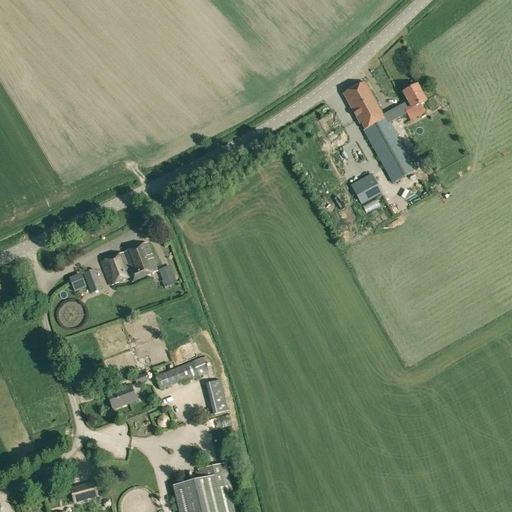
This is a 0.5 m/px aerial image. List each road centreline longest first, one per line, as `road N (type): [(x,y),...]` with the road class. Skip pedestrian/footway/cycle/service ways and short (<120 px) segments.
road 1 (tertiary): [(26,247),(305,103),(424,0)]
road 2 (unclassified): [(0,489),(69,452),(78,429),(44,320),(43,284),(26,247)]
